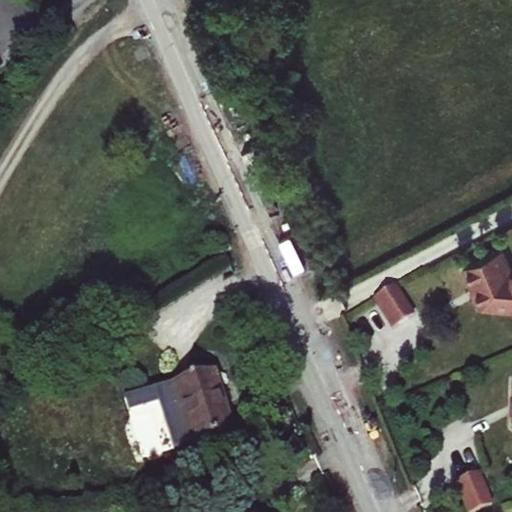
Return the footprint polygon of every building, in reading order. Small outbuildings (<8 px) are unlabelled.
[(234,234),(228,237),(231,244),(237,241),(234,234)] [(237,241),(231,244),(234,251),(240,248),(237,241)] [(458,266),(476,308),(511,310),(511,270),(505,270),(495,250),(458,266)] [(390,285),(368,297),(384,328),(406,316),(390,285)] [(233,432),(214,370),(127,398),(132,414),(160,406),(174,450),(233,432)] [(457,484),(468,511),(481,511),(493,507),(480,474),(457,484)]
